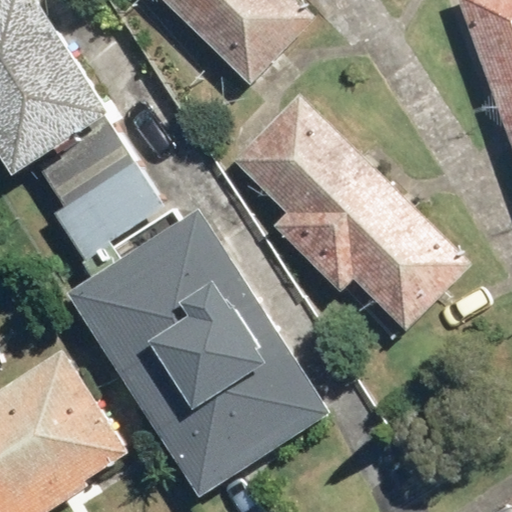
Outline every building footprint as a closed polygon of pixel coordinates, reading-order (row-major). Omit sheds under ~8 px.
[(53,0),(0,0),(0,129),(28,174),(125,113),(53,0)] [(307,0),(172,0),(236,61),(202,97),(244,137),(280,100),(263,85),(327,19),(307,0)] [(511,0),(467,0),(511,120),(511,0)] [(298,212),(284,226),(350,291),(363,278),(417,331),(483,264),(310,96),(246,161),(298,212)] [(207,209),(79,293),(214,496),(342,412),(207,209)] [(71,347),(0,393),(0,511),(45,511),(139,452),(71,347)]
